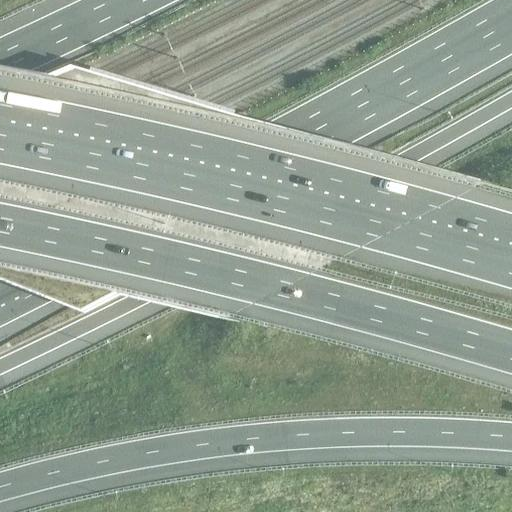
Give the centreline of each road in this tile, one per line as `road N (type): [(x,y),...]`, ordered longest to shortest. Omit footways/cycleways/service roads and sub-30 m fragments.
road 1 (motorway): [(0,288),(362,106),(511,20)]
road 2 (motorway): [(0,365),(511,100)]
road 3 (motorway): [(511,271),(387,232),(0,145)]
road 4 (motorway): [(0,227),(281,288),(511,353)]
road 5 (motorway): [(0,488),(157,452),(276,437),(511,437)]
road 6 (motorway): [(130,0),(0,62)]
